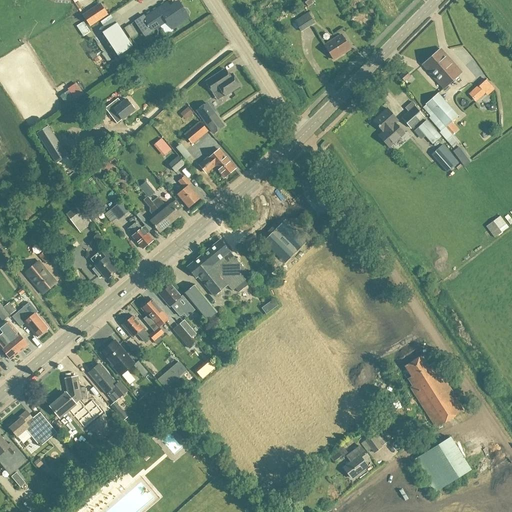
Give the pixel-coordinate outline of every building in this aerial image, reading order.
[(167,3),(145,18),(153,30),(167,21),(172,29),(189,18),(187,16),(189,15),(189,13),(187,9),(185,9),(184,10),(178,2),(170,7),(167,3)] [(101,18),(95,8),(84,15),(90,25),(101,18)] [(308,13),(295,22),(301,31),(314,23),(308,13)] [(77,26),(83,37),(90,32),(83,22),(77,26)] [(116,23),(103,32),(118,55),(132,46),(117,22),(116,23)] [(334,60),(351,49),(341,35),(325,45),(334,60)] [(461,73),(441,49),(423,65),(443,89),(461,73)] [(206,83),(213,94),(221,89),(225,97),(240,87),(233,75),(230,77),(226,70),(206,83)] [(410,76),(406,72),(400,76),(405,81),(410,76)] [(491,91),(494,83),(488,80),(485,88),(491,91)] [(69,89),(76,99),(83,95),(76,84),(69,89)] [(472,94),(479,102),(489,94),(481,85),(472,94)] [(458,116),(438,93),(434,96),(426,104),(426,105),(423,108),(430,116),(429,118),(441,132),(451,122),(458,116)] [(118,98),(105,108),(113,118),(118,114),(122,119),(134,109),(126,99),(121,103),(118,98)] [(486,100),(480,104),(486,112),(492,108),(486,100)] [(224,127),(207,103),(197,110),(214,134),(224,127)] [(185,120),(193,113),(188,107),(180,114),(185,120)] [(402,118),(411,128),(424,117),(414,107),(402,118)] [(387,109),(373,121),(383,132),(378,135),(389,147),(404,133),(395,123),(397,120),(387,109)] [(95,132),(104,125),(99,118),(90,124),(95,132)] [(441,137),(426,120),(418,128),(432,144),(441,137)] [(208,132),(200,122),(185,135),(193,144),(208,132)] [(67,156),(57,140),(48,126),(46,127),(44,125),(37,130),(38,132),(36,133),(56,164),(67,156)] [(164,138),(157,145),(167,156),(174,150),(164,138)] [(188,160),(194,155),(184,143),(179,148),(188,160)] [(442,145),(431,155),(447,173),(458,163),(442,145)] [(89,157),(95,165),(107,155),(101,147),(89,157)] [(462,147),(456,151),(465,166),(472,162),(462,147)] [(206,174),(215,166),(226,178),(236,170),(225,157),(219,150),(200,166),(206,174)] [(103,174),(113,166),(108,161),(113,157),(111,154),(97,166),(103,174)] [(175,172),(185,164),(178,156),(168,164),(175,172)] [(308,177),(303,172),(295,180),(300,185),(308,177)] [(189,208),(200,199),(189,186),(191,184),(185,176),(179,181),(186,189),(179,195),(189,208)] [(334,202),(322,186),(306,198),(318,214),(334,202)] [(152,202),(153,202),(148,196),(144,200),(151,208),(150,211),(155,217),(151,221),(160,232),(170,224),(152,202)] [(159,197),(153,202),(152,202),(170,224),(181,215),(172,204),(167,207),(159,197)] [(121,202),(120,202),(118,198),(113,202),(116,206),(111,210),(110,210),(117,219),(119,220),(129,212),(121,202)] [(80,232),(92,223),(79,206),(67,215),(80,232)] [(99,214),(92,208),(87,214),(94,220),(99,214)] [(504,217),(490,225),(497,237),(511,229),(504,217)] [(133,235),(132,236),(143,249),(153,241),(147,234),(150,232),(145,226),(142,228),(137,222),(128,229),(133,235)] [(273,236),(279,229),(275,225),(268,231),(273,236)] [(232,291),(235,288),(239,292),(248,284),(245,280),(250,276),(220,239),(187,267),(196,278),(198,276),(214,296),(227,285),(232,291)] [(109,259),(111,257),(104,249),(98,254),(104,260),(96,266),(107,279),(118,271),(109,259)] [(44,251),(40,255),(46,263),(50,259),(44,251)] [(43,293),(56,282),(39,261),(26,272),(43,293)] [(218,312),(195,284),(184,294),(207,321),(218,312)] [(170,285),(165,288),(164,288),(161,291),(161,292),(159,293),(171,307),(172,306),(177,312),(179,315),(183,312),(186,316),(194,309),(182,295),(180,297),(170,285)] [(152,299),(147,303),(146,303),(143,305),(143,307),(142,308),(149,315),(144,319),(152,329),(158,323),(155,319),(157,317),(161,321),(166,316),(164,314),(165,313),(163,311),(164,311),(159,306),(158,307),(152,299)] [(0,316),(3,321),(10,315),(0,302),(0,316)] [(16,310),(10,302),(5,305),(11,314),(16,310)] [(17,313),(37,337),(48,328),(35,312),(31,316),(24,307),(17,313)] [(154,341),(158,337),(153,331),(149,335),(143,329),(144,328),(140,323),(139,324),(133,316),(128,320),(126,320),(124,322),(124,324),(123,324),(129,332),(128,333),(131,336),(132,335),(133,337),(137,334),(144,342),(151,337),(154,341)] [(7,327),(3,331),(2,331),(19,351),(29,344),(14,326),(9,330),(7,327)] [(159,327),(153,331),(158,337),(164,333),(159,327)] [(191,327),(185,331),(191,338),(196,334),(191,327)] [(0,328),(0,345),(11,359),(19,351),(2,331),(3,331),(0,328)] [(186,332),(180,338),(190,349),(195,344),(191,338),(186,332)] [(109,342),(104,347),(105,348),(100,352),(120,375),(127,369),(134,364),(114,340),(110,344),(109,342)] [(436,429),(465,411),(438,369),(434,363),(429,366),(422,356),(405,367),(410,376),(408,378),(412,385),(410,386),(436,429)] [(134,365),(143,377),(148,373),(139,361),(134,365)] [(89,373),(107,393),(108,395),(110,395),(114,391),(120,398),(127,391),(120,382),(117,385),(99,364),(95,368),(93,367),(90,370),(90,372),(89,373)] [(166,389),(177,380),(169,371),(158,380),(166,389)] [(84,428),(103,412),(92,400),(85,407),(79,400),(81,399),(77,377),(66,379),(69,393),(67,395),(67,394),(51,408),(60,418),(70,409),(75,415),(74,416),(84,428)] [(160,420),(178,402),(169,393),(151,410),(160,420)] [(115,402),(114,403),(110,406),(117,414),(122,410),(115,402)] [(10,428),(11,429),(9,431),(14,436),(16,435),(17,436),(26,428),(36,440),(45,432),(50,438),(57,432),(40,412),(39,413),(40,414),(40,413),(42,415),(36,421),(27,411),(18,418),(19,420),(10,428)] [(383,447),(382,446),(388,442),(379,430),(365,441),(371,449),(374,454),(383,447)] [(12,455),(17,450),(11,443),(8,445),(0,435),(0,455),(0,456),(9,466),(16,459),(12,455)] [(472,471),(452,438),(417,459),(438,492),(472,471)] [(330,457),(333,462),(341,456),(343,458),(348,454),(342,446),(338,449),(339,450),(330,457)] [(348,456),(352,462),(343,468),(352,479),(368,467),(364,462),(369,458),(361,446),(348,456)] [(118,464),(70,505),(75,511),(76,511),(90,501),(88,499),(123,469),(118,464)] [(85,467),(75,476),(82,484),(92,475),(85,467)] [(21,488),(26,483),(16,472),(12,476),(21,488)] [(309,486),(293,497),(297,503),(313,491),(309,486)]
